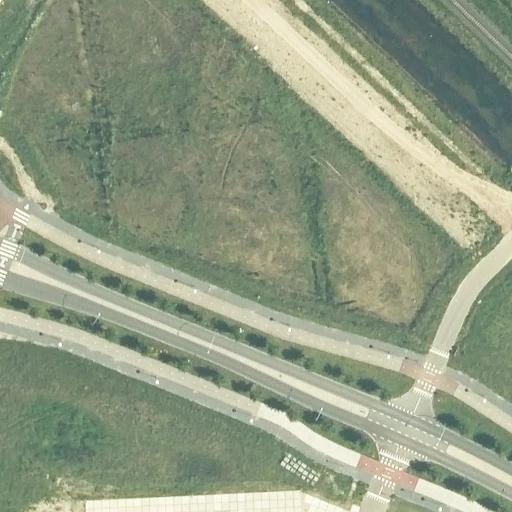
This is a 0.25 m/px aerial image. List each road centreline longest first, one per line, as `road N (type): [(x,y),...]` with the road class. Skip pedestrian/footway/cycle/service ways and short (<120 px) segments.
road 1 (secondary): [(408,420),(0,249)]
road 2 (secondary): [(0,275),(400,438)]
road 3 (residential): [(325,511),(301,502),(101,511)]
road 4 (unclassified): [(408,420),(469,285),(511,242)]
road 5 (secondary): [(400,438),(511,492)]
